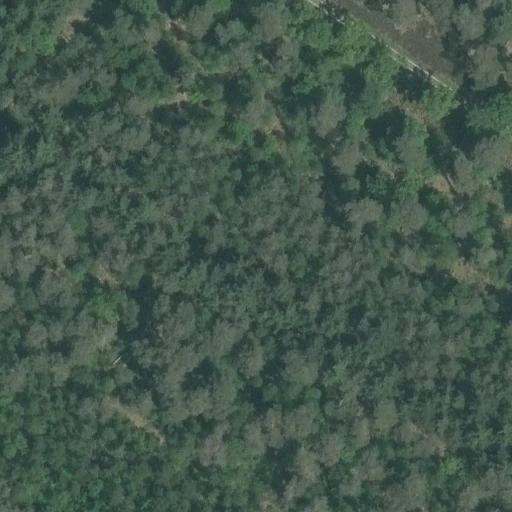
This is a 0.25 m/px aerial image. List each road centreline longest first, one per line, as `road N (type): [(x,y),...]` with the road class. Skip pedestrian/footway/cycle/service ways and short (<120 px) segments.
road 1 (track): [(312,0),(511,135)]
road 2 (track): [(0,142),(108,0)]
